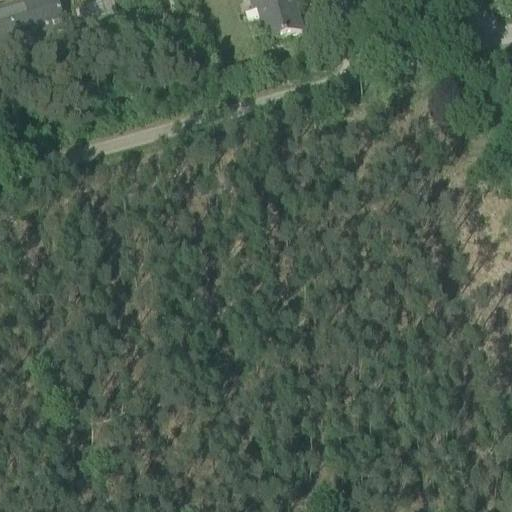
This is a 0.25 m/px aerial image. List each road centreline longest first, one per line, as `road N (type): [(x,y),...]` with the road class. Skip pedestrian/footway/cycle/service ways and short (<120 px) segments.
road 1 (unclassified): [(0,179),(511,34)]
road 2 (track): [(467,0),(511,190)]
